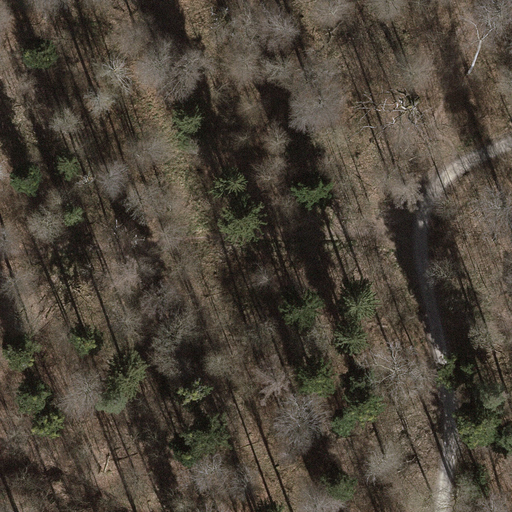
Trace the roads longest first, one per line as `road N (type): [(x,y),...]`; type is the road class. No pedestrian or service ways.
road 1 (track): [(443,511),(452,429),(420,237)]
road 2 (track): [(420,237),(425,207),(443,180),(511,144)]
